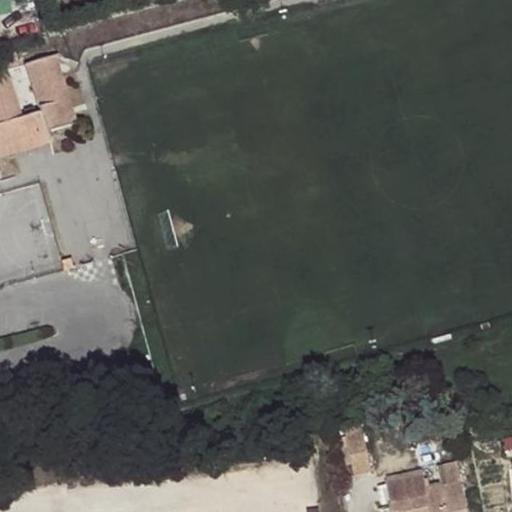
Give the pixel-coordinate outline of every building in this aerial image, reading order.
[(21,52),(2,57),(6,72),(12,70),(25,66),(21,52)] [(31,66),(45,112),(51,134),(79,126),(59,57),(31,66)] [(0,73),(0,138),(3,148),(30,139),(25,118),(12,70),(6,72),(0,73)] [(0,138),(0,159),(82,135),(79,126),(51,134),(45,112),(25,118),(30,139),(3,148),(0,138)] [(72,271),(81,269),(78,259),(70,262),(72,271)] [(345,447),(352,494),(369,491),(362,444),(345,447)] [(458,511),(451,481),(419,490),(419,493),(384,502),(386,511),(458,511)]
